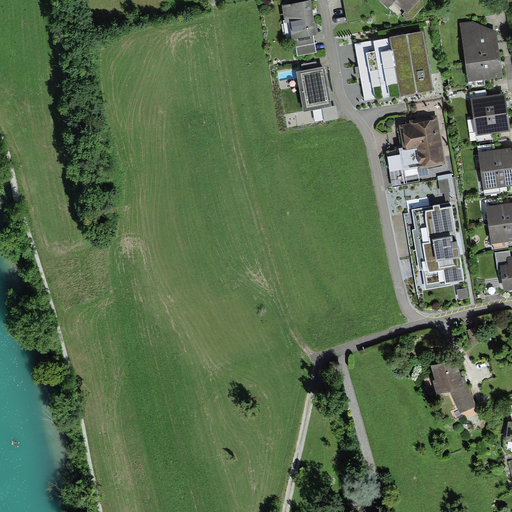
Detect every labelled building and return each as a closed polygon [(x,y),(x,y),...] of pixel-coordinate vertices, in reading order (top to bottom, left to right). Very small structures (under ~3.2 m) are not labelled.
[(311,0),(293,0),(282,2),(285,20),(289,19),(292,36),(294,36),(297,54),(317,51),(314,33),(317,33),(311,0)] [(360,0),(343,0),(347,21),(363,18),(360,0)] [(419,0),(383,0),(388,5),(393,0),(395,0),(408,12),(419,0)] [(473,20),(460,22),(469,79),(503,74),(497,29),(473,20)] [(374,39),(355,42),(365,98),(433,86),(423,27),(390,33),(390,35),(374,38),(374,39)] [(317,64),(317,60),(302,63),(303,67),(296,68),(303,109),(322,105),(332,104),(325,63),(317,64)] [(505,91),(471,96),(476,133),(511,128),(505,91)] [(332,104),(322,105),(324,120),(338,118),(336,103),(332,104)] [(410,121),(400,123),(403,143),(397,144),(398,148),(386,149),(392,185),(448,176),(437,113),(410,118),(410,121)] [(511,144),(478,150),(484,187),(511,182),(511,144)] [(511,199),(486,204),(491,241),(511,237),(511,199)] [(451,201),(412,208),(416,227),(413,228),(420,268),(423,267),(426,283),(464,277),(451,201)] [(508,262),(501,263),(504,288),(511,286),(511,254),(507,255),(508,262)] [(467,286),(457,288),(459,298),(469,296),(467,286)] [(467,328),(472,344),(492,338),(489,330),(478,333),(476,326),(467,328)] [(456,354),(431,362),(435,377),(433,377),(437,391),(449,387),(460,412),(477,404),(467,381),(465,377),(463,377),(456,354)]
